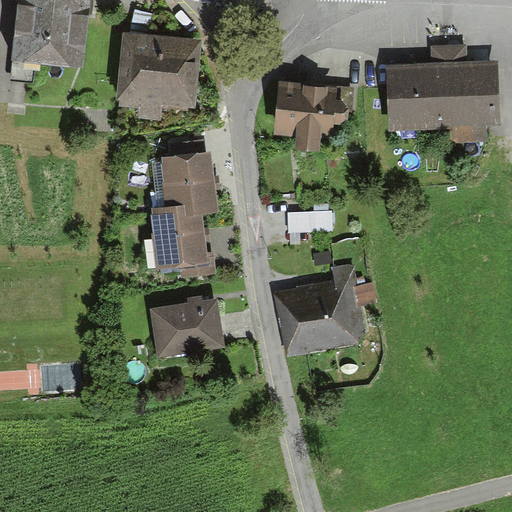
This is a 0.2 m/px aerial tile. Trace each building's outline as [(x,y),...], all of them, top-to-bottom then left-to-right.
[(48,53),(81,56),(86,0),(16,0),(8,80),(32,83),(34,62),(47,64),(48,53)] [(193,99),(200,32),(125,24),(117,93),(140,95),(139,108),(160,111),(162,95),(193,99)] [(500,118),(499,54),(465,55),(465,43),(434,44),(435,58),(387,59),(388,124),(449,123),(449,138),(487,137),(487,118),(500,118)] [(294,136),(319,138),(319,128),(334,130),(335,115),(348,116),(350,94),(338,93),(340,76),(279,71),(275,126),(295,128),(294,136)] [(161,175),(164,198),(185,196),(186,206),(204,204),(219,202),(213,144),(163,150),(163,156),(162,157),(164,174),(161,175)] [(152,226),(156,263),(181,259),(182,274),(216,271),(215,248),(208,248),(204,204),(186,206),(185,196),(164,198),(152,200),(154,226),(152,226)] [(331,208),(288,209),(288,230),(332,228),(331,208)] [(276,290),(285,349),(358,339),(366,328),(361,300),(375,298),(373,281),(356,283),(353,262),(335,265),(337,281),(276,290)] [(150,301),(157,350),(225,340),(218,291),(150,301)]
